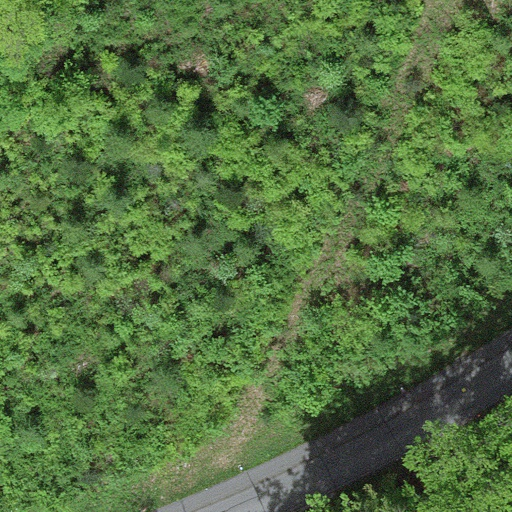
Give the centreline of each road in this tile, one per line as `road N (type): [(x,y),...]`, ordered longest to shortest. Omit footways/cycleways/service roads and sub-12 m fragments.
road 1 (track): [(184,511),(328,274),(452,0)]
road 2 (tertiary): [(216,511),(418,419),(511,358)]
